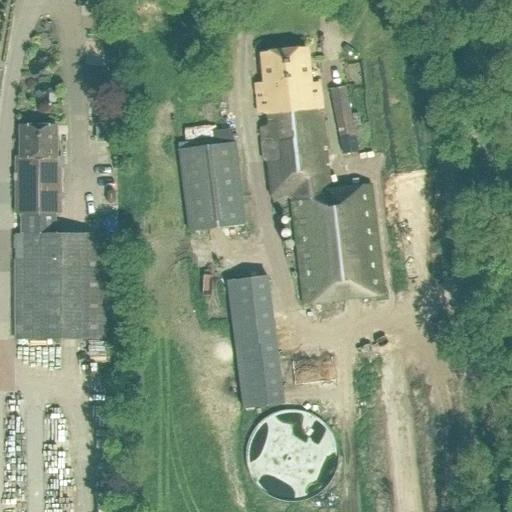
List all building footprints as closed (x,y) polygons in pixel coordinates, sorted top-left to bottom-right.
[(309,83),(305,48),(259,53),(262,83),(255,84),(258,111),(265,113),(267,125),(259,126),(263,160),(267,159),(272,197),(287,195),(301,307),(386,296),(372,184),(329,189),(317,82),(309,83)] [(329,90),(342,156),(359,152),(345,87),(329,90)] [(18,127),(18,158),(54,158),(54,127),(18,127)] [(236,143),(215,145),(177,150),(188,233),(247,226),(236,143)] [(55,235),(54,214),(59,214),(58,158),(54,158),(18,158),(13,158),(14,215),(21,215),(21,235),(15,235),(16,340),(105,339),(105,235),(55,235)] [(95,174),(95,228),(110,228),(111,174),(95,174)] [(225,282),(234,347),(242,410),(285,404),(276,342),(268,276),(225,282)] [(284,503),(298,503),(311,500),(322,492),(331,482),(336,469),(338,456),(335,443),(330,431),(321,421),(310,414),(297,411),(284,411),(272,414),(261,421),(252,431),(246,443),(244,457),(246,470),(251,482),(260,492),(271,500),(284,503)]
